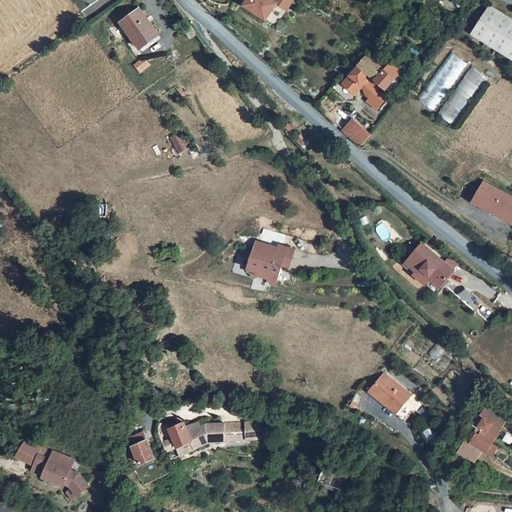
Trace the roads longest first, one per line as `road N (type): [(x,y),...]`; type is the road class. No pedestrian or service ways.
road 1 (tertiary): [(511,288),(184,0)]
road 2 (track): [(442,508),(365,446),(313,423),(228,408),(146,416)]
road 3 (track): [(511,406),(416,321),(341,227)]
